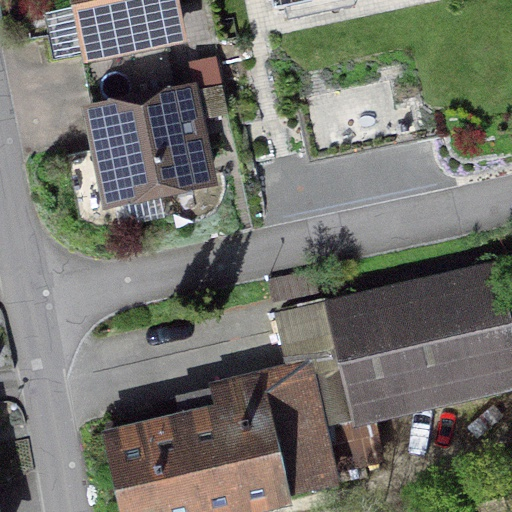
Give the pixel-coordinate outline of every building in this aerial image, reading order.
[(201,0),(92,0),(108,76),(213,54),(201,0)] [(293,0),(304,42),(368,26),(364,10),(401,0),(293,0)] [(223,104),(112,128),(134,229),(244,205),(223,104)] [(511,331),(496,266),(333,302),(362,428),(511,394),(511,331)] [(233,419),(136,444),(153,511),(327,511),(360,504),(325,368),(227,393),(233,419)] [(28,511),(18,445),(0,447),(0,511),(28,511)]
